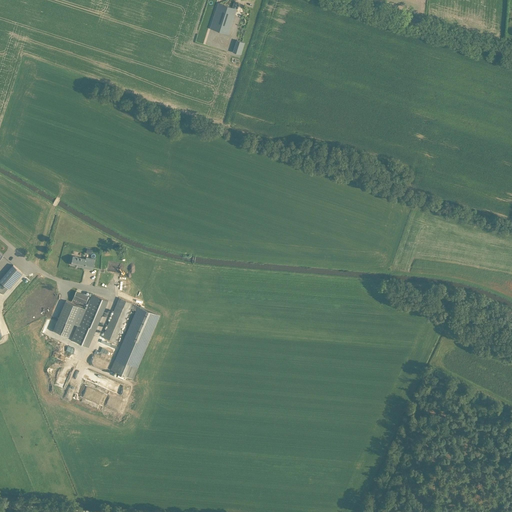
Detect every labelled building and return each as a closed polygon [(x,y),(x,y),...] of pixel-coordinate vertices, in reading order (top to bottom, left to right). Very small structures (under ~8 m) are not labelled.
[(218,3),(201,57),(219,63),(238,3),(234,2),(232,7),(218,3)] [(237,40),(233,52),(241,54),(245,42),(237,40)] [(71,264),(93,269),(95,259),(89,257),(88,259),(73,256),(71,264)] [(104,267),(103,272),(116,275),(119,265),(108,263),(107,268),(104,267)] [(3,288),(6,291),(8,288),(9,288),(23,272),(14,265),(0,280),(6,286),(3,288)] [(72,302),(84,307),(89,296),(76,290),(72,302)] [(108,300),(93,294),(81,322),(79,321),(71,339),(89,346),(108,300)] [(117,371),(116,375),(122,378),(123,374),(133,378),(160,315),(119,298),(103,336),(116,342),(131,308),(136,310),(111,369),(117,371)] [(54,330),(69,336),(81,307),(66,300),(54,330)]
